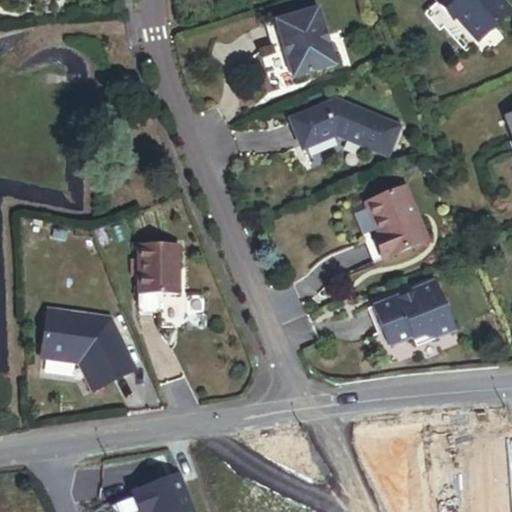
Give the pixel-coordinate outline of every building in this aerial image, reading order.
[(449,13),(473,39),(505,9),(496,0),(432,0),(447,15),(449,13)] [(334,67),(317,12),(274,25),(292,81),(334,67)] [(333,101),(288,121),(301,150),(334,136),(385,156),(397,127),(333,101)] [(404,191),(367,206),(380,237),(373,240),(382,262),(426,243),(404,191)] [(178,298),(178,247),(138,247),(138,311),(143,315),(152,316),(157,311),(157,297),(178,298)] [(434,283),(371,310),(388,350),(411,340),(411,343),(421,339),(431,342),(454,332),(434,283)] [(109,322),(47,315),(41,359),(78,364),(92,393),(127,376),(115,352),(121,348),(109,322)] [(414,349),(431,342),(421,339),(411,343),(414,349)] [(133,373),(121,348),(115,352),(127,376),(133,373)] [(201,511),(188,478),(147,493),(154,511),(201,511)]
